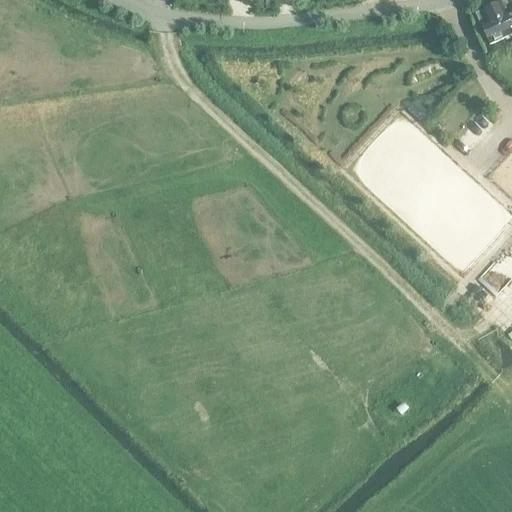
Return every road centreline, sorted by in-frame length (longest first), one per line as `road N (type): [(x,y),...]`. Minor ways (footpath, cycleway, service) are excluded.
road 1 (track): [(511,398),(178,75),(166,16)]
road 2 (residential): [(120,0),(166,16),(271,24),(454,0)]
